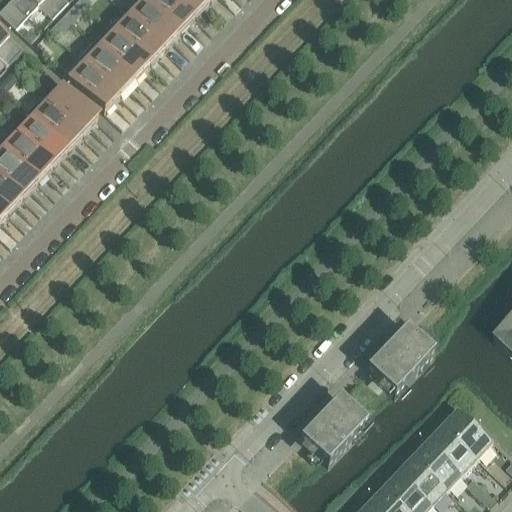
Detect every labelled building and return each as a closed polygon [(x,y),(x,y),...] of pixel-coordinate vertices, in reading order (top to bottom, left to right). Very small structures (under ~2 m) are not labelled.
[(68,9),(58,0),(16,0),(0,17),(0,21),(15,36),(37,12),(52,26),(68,9)] [(194,25),(166,0),(140,0),(138,2),(144,8),(179,41),(194,25)] [(208,10),(198,0),(166,0),(194,25),(208,10)] [(217,0),(198,0),(208,10),(217,0)] [(83,1),(79,6),(86,12),(90,8),(83,1)] [(179,41),(144,8),(129,24),(164,57),(179,41)] [(164,57),(129,24),(115,40),(149,72),(164,57)] [(0,69),(5,74),(23,56),(0,34),(0,69)] [(149,72),(115,40),(100,55),(134,88),(149,72)] [(45,54),(39,48),(34,54),(40,60),(45,54)] [(134,88),(100,55),(85,71),(119,104),(134,88)] [(119,104),(85,71),(69,87),(103,120),(119,104)] [(4,84),(0,88),(0,95),(4,100),(9,95),(8,88),(4,84)] [(97,127),(63,94),(47,111),(81,143),(97,127)] [(81,143),(47,111),(32,126),(66,159),(81,143)] [(66,159),(32,126),(17,142),(51,174),(66,159)] [(51,174),(17,142),(2,158),(37,190),(51,174)] [(37,190),(2,158),(0,160),(0,185),(21,206),(37,190)] [(21,206),(0,185),(0,215),(7,222),(21,206)] [(511,328),(494,347),(511,363),(511,362),(511,363),(511,364),(511,328)] [(394,403),(433,362),(406,335),(366,377),(394,403)] [(327,474),(367,432),(339,405),(299,447),(320,467),(325,472),(327,474)] [(494,450),(459,418),(444,434),(478,467),(494,450)] [(478,467),(444,434),(429,450),(463,482),(478,467)] [(463,482),(429,450),(414,465),(448,498),(463,482)] [(435,511),(448,498),(414,465),(399,481),(432,511),(435,511)] [(432,511),(399,481),(384,497),(400,511),(432,511)] [(479,504),(486,497),(474,485),(467,493),(479,504)] [(400,511),(384,497),(369,511),(400,511)] [(495,511),(498,509),(486,497),(479,504),(487,511),(495,511)]
